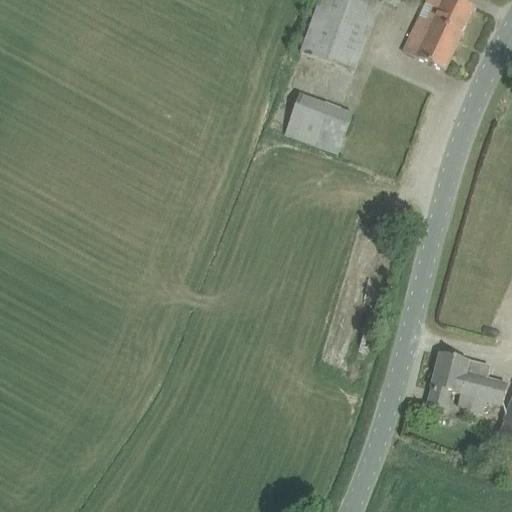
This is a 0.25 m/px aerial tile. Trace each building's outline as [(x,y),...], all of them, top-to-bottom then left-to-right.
[(378,2),(374,0),(319,0),(300,55),(350,74),(378,2)] [(474,9),(456,1),(454,0),(430,0),(405,54),(445,73),(474,9)] [(511,201),(495,234),(511,242),(511,201)] [(445,406),(448,406),(451,393),(461,396),(458,409),(481,415),(484,403),(502,408),(507,387),(487,381),(490,369),(441,356),(428,408),(444,412),(445,406)] [(511,404),(498,442),(511,447),(511,404)]
